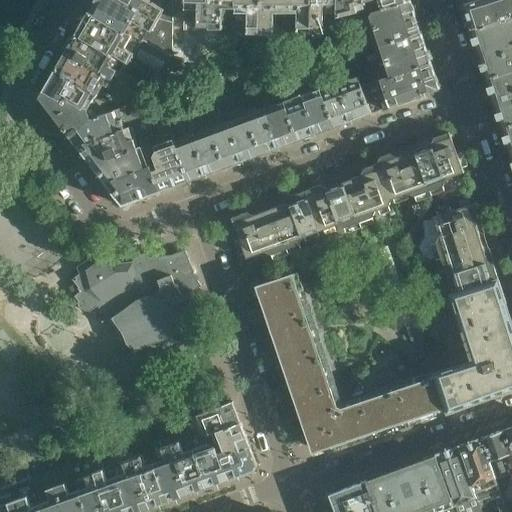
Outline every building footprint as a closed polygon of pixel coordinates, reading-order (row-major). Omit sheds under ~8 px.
[(173,57),(172,0),(95,0),(90,11),(173,58),(173,57)] [(213,27),(212,0),(187,0),(188,22),(201,22),(201,27),(213,27)] [(238,2),(237,0),(212,0),(213,27),(226,27),(225,2),(238,2)] [(264,32),(263,0),(237,0),(238,2),(238,7),(251,7),(251,32),(264,32)] [(288,7),(288,0),(263,0),(264,32),(276,32),(276,7),(288,7)] [(314,31),(313,0),(288,0),(288,7),(301,7),(301,31),(314,31)] [(339,16),(338,0),(313,0),(314,31),(326,31),(326,16),(339,16)] [(338,0),(339,16),(361,9),(359,3),(368,0),(338,0)] [(410,0),(409,0),(384,8),(375,11),(371,15),(381,44),(421,31),(410,0)] [(409,0),(381,0),(384,8),(409,0)] [(511,0),(462,0),(464,4),(472,28),(494,20),(493,16),(504,12),(506,16),(511,14),(511,0)] [(173,58),(90,11),(77,33),(115,55),(115,56),(160,81),(173,58)] [(511,14),(506,16),(507,21),(496,25),(494,20),(472,28),(479,50),(503,43),(511,39),(511,14)] [(431,62),(421,31),(381,44),(391,75),(431,62)] [(110,65),(115,56),(115,55),(77,33),(67,51),(124,84),(128,76),(110,65)] [(511,67),(511,39),(503,43),(479,50),(487,75),(503,70),(511,67)] [(350,53),(346,42),(327,49),(331,60),(350,53)] [(331,60),(327,49),(309,56),(313,67),(331,60)] [(124,84),(67,51),(57,69),(95,91),(101,81),(119,91),(124,84)] [(313,67),(309,56),(291,63),(295,74),(313,67)] [(439,89),(431,62),(391,75),(362,86),(372,113),(439,89)] [(295,74),(291,63),(273,69),(277,80),(278,84),(296,77),(295,74)] [(511,95),(511,67),(503,70),(487,75),(495,100),(511,95)] [(89,101),(95,91),(57,69),(41,96),(41,97),(65,129),(91,120),(88,111),(93,102),(89,101)] [(277,80),(273,69),(255,76),(259,87),(277,80)] [(259,87),(255,76),(237,83),(241,94),(259,87)] [(372,113),(362,86),(360,79),(349,83),(347,78),(331,84),(333,89),(323,93),(335,127),(372,113)] [(241,94),(237,83),(218,90),(222,100),(241,94)] [(222,100),(218,90),(200,96),(204,107),(222,100)] [(335,127),(323,93),(313,97),(311,91),(294,97),(296,103),(287,107),(299,140),(335,127)] [(511,122),(511,95),(495,100),(503,125),(511,122)] [(204,107),(200,96),(182,103),(186,114),(204,107)] [(186,114),(182,103),(164,110),(165,113),(168,121),(186,114)] [(299,140),(287,107),(277,110),(275,104),(258,111),(260,116),(250,120),(263,154),(299,140)] [(78,145),(126,127),(137,124),(133,114),(112,122),(108,113),(91,120),(65,129),(78,145)] [(168,121),(165,113),(148,120),(150,127),(168,121)] [(263,154),(250,120),(240,124),(238,118),(222,124),(224,130),(214,133),(226,167),(263,154)] [(511,149),(511,122),(503,125),(511,150),(511,149)] [(140,147),(136,137),(131,139),(126,127),(78,145),(92,164),(140,147)] [(226,167),(214,133),(204,137),(202,131),(194,134),(185,138),(187,143),(178,147),(177,147),(190,181),(226,167)] [(464,172),(450,132),(435,138),(431,144),(397,157),(391,154),(385,156),(400,196),(408,193),(415,196),(443,185),(446,179),(464,172)] [(190,181),(177,147),(178,147),(175,141),(158,147),(154,156),(159,168),(153,170),(161,192),(190,181)] [(148,168),(140,147),(92,164),(106,183),(148,168)] [(400,196),(385,156),(380,158),(377,164),(364,169),(361,176),(327,188),(320,185),(306,191),(321,231),(338,224),(345,227),(373,217),(376,210),(389,205),(392,199),(400,196)] [(161,192),(153,170),(152,167),(148,168),(106,183),(123,205),(124,205),(161,192)] [(321,231),(306,191),(291,196),(288,202),(254,215),(247,212),(232,218),(247,258),(265,251),(272,254),(300,244),(303,237),(321,231)] [(487,260),(481,242),(476,226),(479,219),(475,204),(434,217),(440,235),(436,242),(446,270),(452,274),(458,292),(499,279),(494,264),(487,260)] [(425,357),(388,246),(380,248),(418,359),(425,357)] [(199,347),(192,329),(193,329),(197,325),(195,319),(199,317),(200,318),(202,313),(201,312),(197,300),(194,299),(191,292),(194,292),(202,286),(193,274),(194,272),(186,251),(173,255),(165,256),(160,258),(158,251),(148,252),(138,256),(136,257),(135,258),(134,259),(134,260),(133,262),(113,264),(112,265),(99,254),(93,256),(77,267),(80,274),(73,279),(79,288),(78,288),(80,292),(75,296),(78,301),(79,306),(85,310),(90,312),(98,306),(103,313),(119,301),(121,297),(124,297),(128,302),(132,303),(136,301),(139,297),(138,293),(141,292),(144,294),(144,296),(152,297),(152,295),(158,293),(160,299),(157,303),(160,310),(156,312),(154,314),(155,316),(152,320),(154,327),(160,327),(161,331),(158,335),(160,340),(155,342),(156,344),(154,345),(151,351),(155,354),(156,357),(154,358),(152,361),(157,373),(160,374),(165,372),(166,374),(174,371),(176,366),(196,358),(194,353),(195,352),(199,347)] [(342,407),(338,405),(293,274),(295,274),(294,273),(256,285),(308,437),(309,437),(310,441),(313,444),(316,447),(317,447),(319,448),(321,449),(323,450),(325,450),(327,451),(330,451),(332,450),(334,450),(358,442),(357,438),(370,433),(372,438),(427,420),(425,414),(434,411),(436,416),(449,412),(437,375),(342,407)] [(511,388),(511,319),(499,279),(458,292),(452,294),(472,359),(436,372),(437,375),(449,412),(511,388)] [(241,421),(233,401),(217,407),(198,414),(206,434),(220,429),(241,421)] [(250,445),(241,421),(220,429),(227,446),(230,453),(250,445)] [(511,452),(511,451),(504,429),(481,438),(490,461),(496,459),(511,452)] [(496,477),(490,461),(481,438),(459,446),(473,485),(496,477)] [(112,459),(105,439),(86,446),(90,457),(93,466),(112,459)] [(230,479),(219,449),(217,444),(203,449),(201,442),(194,444),(196,452),(209,487),(215,485),(214,484),(224,481),(230,479)] [(209,487),(196,452),(186,455),(182,444),(173,447),(190,494),(198,491),(198,490),(208,487),(209,487)] [(257,464),(250,445),(230,453),(227,446),(219,449),(230,479),(239,476),(243,474),(244,474),(253,470),(254,471),(255,470),(258,464),(257,464)] [(483,511),(473,485),(459,446),(369,479),(380,511),(437,511),(456,505),(457,511),(483,511)] [(190,494),(173,447),(163,451),(168,462),(158,466),(171,501),(172,500),(171,500),(181,497),(190,494)] [(511,452),(496,459),(502,477),(511,473),(511,452)] [(110,511),(96,475),(93,466),(90,457),(71,464),(88,511),(110,511)] [(171,501),(158,466),(148,469),(144,458),(135,461),(151,508),(160,504),(169,501),(170,501),(171,501)] [(151,508),(135,461),(125,464),(129,476),(120,479),(131,511),(138,511),(142,510),(143,511),(151,508)] [(88,511),(71,464),(33,478),(45,511),(88,511)] [(131,511),(120,479),(110,483),(106,471),(96,475),(110,511),(131,511)] [(45,511),(33,478),(0,490),(0,507),(19,500),(23,511),(45,511)] [(378,511),(367,480),(343,489),(330,494),(331,498),(336,511),(378,511)] [(23,511),(19,500),(0,507),(1,511),(23,511)]
